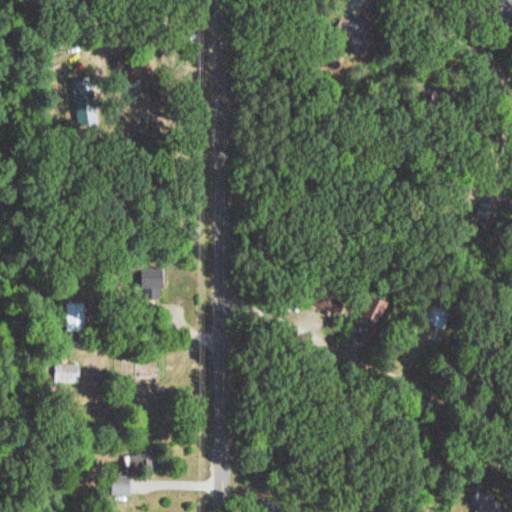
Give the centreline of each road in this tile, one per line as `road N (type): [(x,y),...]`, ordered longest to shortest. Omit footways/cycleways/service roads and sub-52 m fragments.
road 1 (tertiary): [(224,511),(226,0)]
road 2 (residential): [(226,285),(511,433)]
